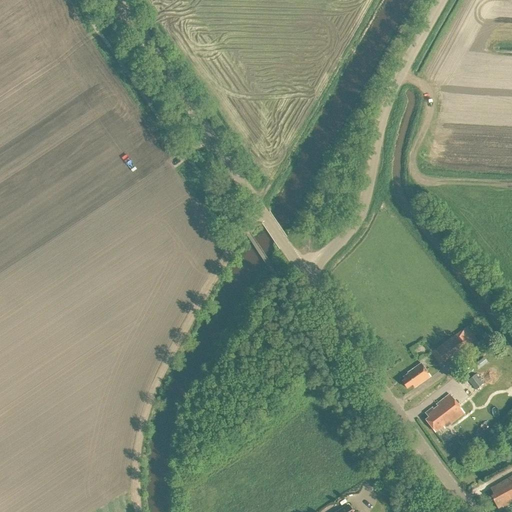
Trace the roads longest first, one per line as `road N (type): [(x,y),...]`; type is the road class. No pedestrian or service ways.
road 1 (tertiary): [(305,274),(122,0)]
road 2 (unclassified): [(305,274),(364,202),(383,109),(442,0)]
road 3 (track): [(139,511),(138,452),(155,388),(245,230)]
road 4 (tertiary): [(474,511),(305,274)]
